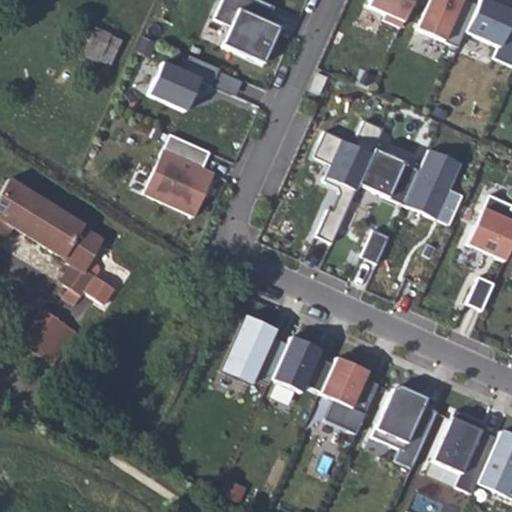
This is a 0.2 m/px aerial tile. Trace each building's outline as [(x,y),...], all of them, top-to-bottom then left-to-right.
[(273,7),(256,0),(220,0),(212,20),(228,28),(220,47),(261,65),(277,28),(266,23),(273,7)] [(382,21),(399,28),(411,0),(368,0),(366,7),(384,15),(382,21)] [(462,33),(471,14),(457,8),(460,0),(427,0),(414,30),(455,48),(462,33)] [(475,5),(463,0),(460,0),(457,8),(471,14),(475,5)] [(471,14),(462,33),(497,48),(510,19),(511,14),(511,13),(481,0),(477,0),(475,5),(471,14)] [(511,60),(511,20),(510,19),(497,48),(492,61),(509,69),(511,60)] [(122,44),(94,30),(85,56),(101,64),(108,49),(118,53),(122,44)] [(146,91),(159,60),(148,55),(134,86),(146,91)] [(210,87),(218,70),(188,57),(181,73),(160,64),(145,96),(183,113),(197,81),(210,87)] [(241,82),(217,72),(211,85),(235,96),(241,82)] [(316,74),(308,91),(318,96),(326,78),(316,74)] [(356,186),(371,151),(380,130),(362,122),(355,138),(357,139),(352,150),(339,145),(340,141),(322,133),(311,159),(328,166),(321,183),(336,189),(337,195),(329,213),(325,211),(313,238),(329,245),(356,186)] [(208,153),(167,135),(141,195),(192,218),(201,199),(198,197),(201,191),(204,192),(212,175),(200,169),(208,153)] [(371,151),(356,186),(401,206),(417,171),(371,151)] [(426,151),(417,171),(401,206),(447,227),(460,197),(446,191),(458,165),(426,151)] [(11,182),(0,197),(0,213),(72,262),(58,283),(68,290),(63,299),(76,307),(100,272),(101,269),(100,262),(96,259),(89,257),(99,242),(83,231),(83,229),(11,182)] [(464,246),(502,263),(511,240),(511,213),(508,212),(510,207),(486,196),(464,246)] [(41,267),(50,252),(11,229),(2,243),(41,267)] [(359,258),(375,265),(387,238),(371,231),(359,258)] [(464,305),(480,312),(492,285),(476,278),(464,305)] [(40,309),(18,341),(42,357),(64,325),(40,309)] [(251,379),(266,386),(269,381),(285,345),(269,338),(272,332),(242,318),(218,373),(248,387),(251,379)] [(75,333),(64,325),(42,357),(53,365),(75,333)] [(288,338),(285,345),(269,381),(298,395),(302,386),(318,393),(330,366),(314,359),(317,352),(288,338)] [(333,359),(330,366),(318,393),(317,395),(331,402),(322,421),(354,436),(363,415),(349,409),(365,373),(333,359)] [(412,465),(435,413),(422,407),(425,400),(393,385),(371,433),(400,446),(395,457),(412,465)] [(453,488),(469,496),(471,489),(495,439),(479,432),(470,428),(473,421),(452,412),(430,462),(458,475),(453,488)] [(482,425),(473,421),(470,428),(479,432),(482,425)] [(511,441),(497,434),(495,439),(471,489),(502,504),(511,483),(511,441)]
